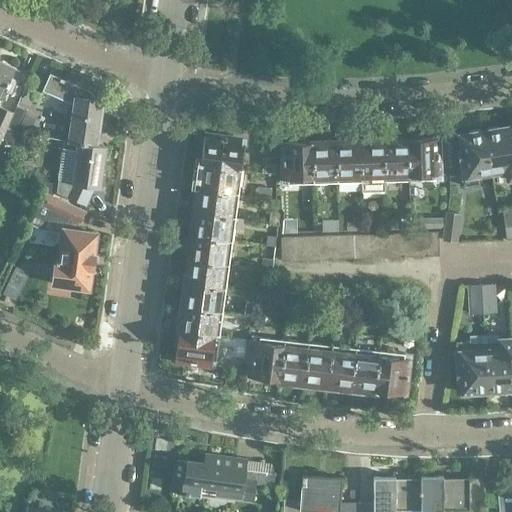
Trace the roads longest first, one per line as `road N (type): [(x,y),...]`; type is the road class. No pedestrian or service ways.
road 1 (unclassified): [(122,389),(362,439),(511,441)]
road 2 (residential): [(164,81),(474,98),(511,89)]
road 3 (unclassified): [(122,389),(164,81)]
road 4 (residential): [(0,7),(164,81)]
road 5 (residential): [(122,389),(0,332)]
road 6 (unclassified): [(106,511),(122,389)]
